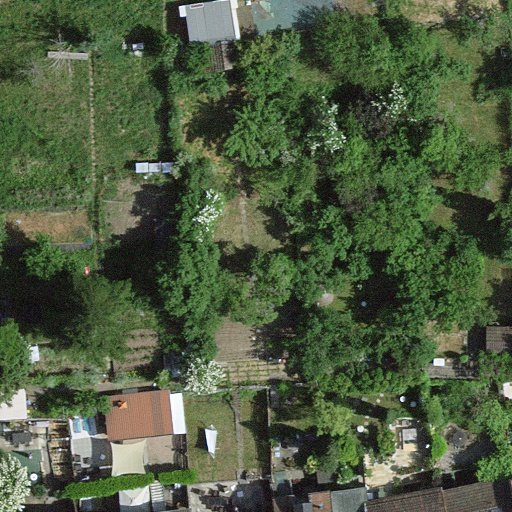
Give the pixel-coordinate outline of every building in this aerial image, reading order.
[(178,429),(177,384),(114,386),(115,431),(178,429)] [(446,511),(511,511),(511,476),(510,471),(441,479),(446,511)] [(367,511),(446,511),(441,479),(398,488),(366,498),(367,511)] [(334,486),(335,511),(366,511),(366,498),(366,482),(334,486)] [(273,490),(272,511),(335,511),(334,486),(273,490)] [(118,511),(193,511),(192,499),(164,504),(118,511)]
